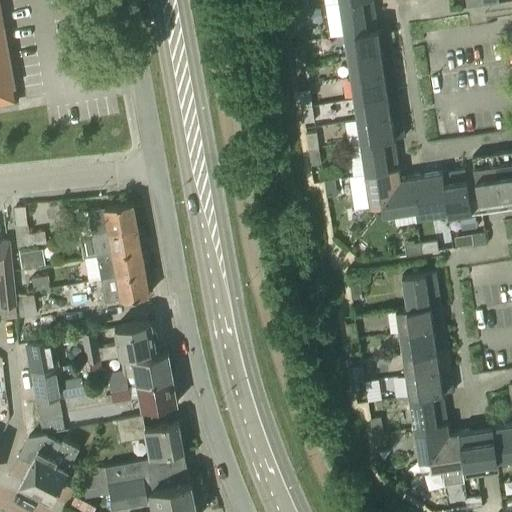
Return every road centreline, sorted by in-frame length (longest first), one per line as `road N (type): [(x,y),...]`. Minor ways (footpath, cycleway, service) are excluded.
road 1 (secondary): [(290,511),(236,367),(167,0)]
road 2 (unclassified): [(156,169),(213,434),(246,511)]
road 3 (unclassified): [(125,0),(156,169)]
road 4 (residential): [(0,184),(156,169)]
